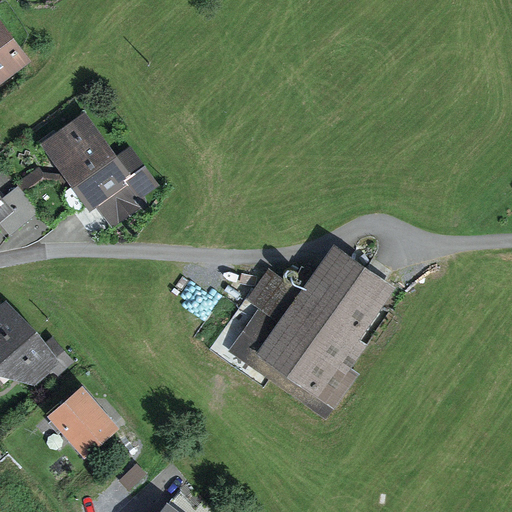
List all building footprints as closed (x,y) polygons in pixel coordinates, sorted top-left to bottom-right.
[(0,77),(25,60),(0,24),(0,77)] [(81,101),(42,129),(94,200),(133,171),(81,101)] [(0,180),(0,228),(37,201),(19,177),(5,188),(0,180)] [(387,291),(331,253),(304,293),(274,273),(229,340),(327,405),(355,364),(344,356),(387,291)] [(61,347),(7,289),(0,294),(0,377),(13,391),(61,347)] [(84,449),(113,426),(83,388),(54,412),(84,449)] [(179,511),(169,503),(162,511),(179,511)]
